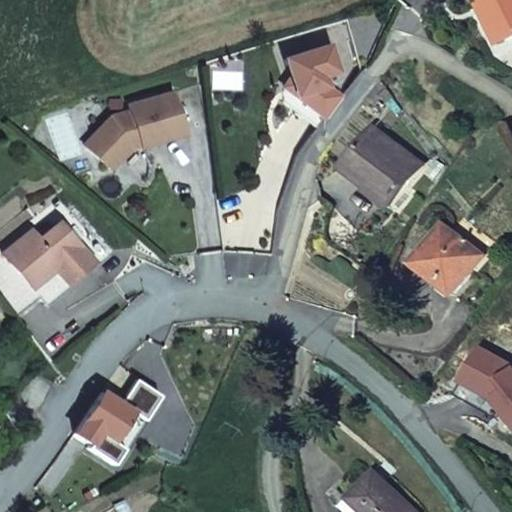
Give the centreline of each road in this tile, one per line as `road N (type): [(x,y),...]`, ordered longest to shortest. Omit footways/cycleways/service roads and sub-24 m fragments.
road 1 (residential): [(0,505),(30,474),(123,329),(179,294),(264,294),(331,337),(497,511)]
road 2 (unknown): [(264,294),(286,159),(315,105),(368,49),(404,33),(433,44),(511,102)]
